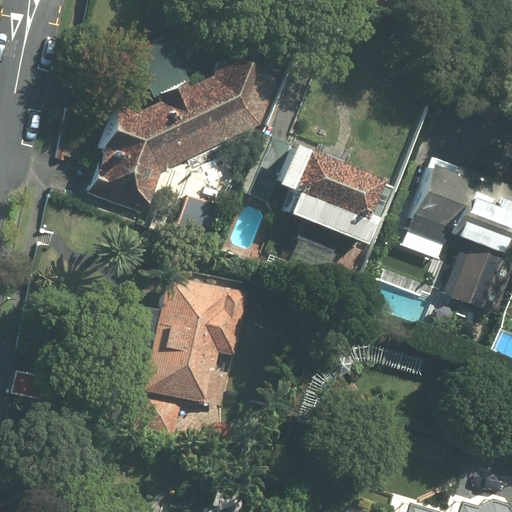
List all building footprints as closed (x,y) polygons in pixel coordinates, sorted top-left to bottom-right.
[(272,68),(214,50),(194,77),(169,30),(127,49),(151,102),(135,110),(110,103),(88,188),(150,204),(159,168),(256,121),(272,68)] [(287,138),(269,180),(292,189),(284,209),(361,241),(386,179),(287,138)] [(511,251),(500,246),(511,216),(511,200),(497,194),(494,201),(466,190),(471,176),(428,158),(394,242),(438,260),(449,231),(465,238),(442,293),(491,313),(511,261),(511,251)] [(243,291),(162,275),(139,390),(219,406),(243,291)] [(138,400),(132,430),(172,438),(178,408),(138,400)] [(209,421),(205,443),(230,447),(233,426),(209,421)] [(511,509),(510,508),(506,503),(505,502),(504,501),(502,500),(501,499),(500,499),(499,498),(498,497),(496,497),(495,496),(494,496),(492,496),(491,496),(490,495),(488,495),(487,495),(486,495),(484,496),(477,497),(476,498),(475,498),(474,499),(468,503),(458,499),(453,511),(443,511),(407,500),(403,511),(511,511),(511,510),(511,509)]
